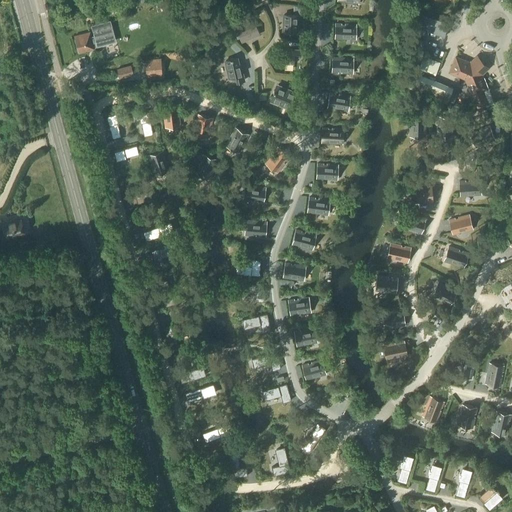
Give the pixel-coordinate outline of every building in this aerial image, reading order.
[(96,2),(87,4),(89,11),(100,8),(100,6),(103,6),(103,7),(116,4),(115,0),(101,0),(101,1),(96,3),(96,2)] [(284,14),(283,33),(288,33),(288,35),(294,35),(294,33),(299,33),(300,15),(284,14)] [(256,22),(237,30),(243,43),(261,35),(256,22)] [(335,24),(335,39),(356,39),(356,24),(335,24)] [(90,32),(74,36),(78,53),(95,49),(93,43),(96,42),(97,45),(114,40),(111,27),(93,32),(94,35),(91,36),(90,32)] [(418,48),(414,56),(430,63),(433,56),(418,48)] [(277,50),(277,64),(295,65),(295,63),(302,58),(303,50),(291,49),(291,51),(277,50)] [(452,59),(447,71),(463,78),(473,108),(484,104),(479,90),(477,86),(482,84),(478,75),(481,73),(484,70),(479,64),(473,58),(469,61),(467,63),(453,57),(452,59)] [(239,58),(225,61),(229,80),(236,78),(238,84),(247,82),(243,65),(241,66),(239,58)] [(332,58),(332,72),(338,73),(338,71),(342,71),(341,73),(353,73),(353,58),(332,58)] [(131,65),(117,69),(120,78),(133,74),(131,66),(131,65)] [(411,74),(407,85),(447,102),(451,91),(435,84),(411,74)] [(278,84),(271,102),(292,111),(299,93),(278,84)] [(329,93),(327,108),(348,111),(350,96),(339,95),(339,96),(335,96),(335,94),(329,93)] [(177,105),(163,107),(165,127),(180,126),(177,105)] [(152,133),(147,111),(138,113),(140,122),(141,122),(144,135),(152,133)] [(120,135),(117,123),(117,122),(115,113),(106,115),(112,137),(120,135)] [(198,115),(193,134),(207,138),(212,119),(198,115)] [(294,116),(291,124),(297,126),(300,120),(300,119),(294,116)] [(410,116),(410,137),(425,137),(425,116),(410,116)] [(437,117),(437,138),(452,138),(452,117),(437,117)] [(489,126),(470,133),(475,147),(495,140),(489,126)] [(235,127),(225,146),(239,153),(248,134),(235,127)] [(322,128),(321,143),(342,144),(343,129),(332,128),(332,130),(328,130),(328,128),(322,128)] [(436,141),(429,142),(429,157),(437,156),(436,141)] [(125,157),(138,153),(136,145),(114,151),(116,160),(125,157)] [(277,146),(265,163),(277,172),(289,155),(277,146)] [(162,152),(148,156),(154,175),(168,171),(162,152)] [(203,154),(196,174),(210,179),(217,159),(203,154)] [(317,164),(316,179),(337,180),(338,165),(327,164),(327,165),(323,165),(323,164),(317,164)] [(480,180),(459,181),(460,196),(481,195),(480,180)] [(246,184),(244,199),(263,202),(266,187),(246,184)] [(431,185),(412,186),(413,202),(432,201),(431,185)] [(151,197),(149,189),(135,194),(132,186),(124,189),(129,204),(151,197)] [(309,197),(307,212),(327,215),(329,200),(319,198),(318,199),(315,199),(315,198),(309,197)] [(264,204),(259,212),(272,219),(276,211),(264,204)] [(405,213),(401,227),(421,233),(425,219),(405,213)] [(469,214),(449,220),(452,234),(473,229),(469,214)] [(0,236),(1,239),(6,237),(7,238),(24,232),(21,220),(12,222),(12,220),(5,222),(5,224),(3,225),(4,226),(0,227),(0,236)] [(247,220),(245,235),(265,236),(267,222),(247,220)] [(146,240),(173,231),(170,221),(157,226),(158,227),(143,232),(146,240)] [(390,227),(388,234),(401,238),(404,232),(390,227)] [(296,230),(292,244),(312,249),(315,235),(305,232),(305,233),(301,232),(301,231),(296,230)] [(390,243),(387,258),(407,262),(410,248),(390,243)] [(177,252),(174,244),(151,251),(156,266),(164,264),(162,256),(177,252)] [(448,247),(444,261),(463,267),(468,253),(448,247)] [(236,265),(236,274),(259,276),(260,260),(252,259),(251,267),(236,265)] [(263,263),(263,271),(274,271),(274,263),(263,263)] [(285,263),(283,278),(303,281),(305,266),(295,264),(295,265),(291,265),(291,264),(285,263)] [(377,276),(375,290),(396,293),(398,278),(377,276)] [(180,302),(178,294),(171,296),(167,281),(159,283),(165,306),(180,302)] [(438,282),(431,295),(449,305),(456,292),(438,282)] [(263,301),(264,285),(241,283),(240,291),(255,293),(255,300),(263,301)] [(294,299),(288,300),(290,315),(310,312),(308,297),(298,299),(298,300),(294,300),(294,299)] [(261,302),(249,304),(251,316),(263,314),(261,302)] [(403,310),(382,313),(384,328),(405,325),(403,310)] [(270,330),(267,315),(244,319),(245,327),(260,324),(261,332),(270,330)] [(175,334),(189,330),(187,322),(164,328),(169,344),(177,341),(175,334)] [(300,330),(294,331),(297,346),(317,342),(314,328),(304,329),(304,330),(300,331),(300,330)] [(257,348),(264,355),(271,347),(263,341),(257,348)] [(404,341),(383,345),(386,360),(407,356),(404,341)] [(281,368),(277,353),(254,358),(252,358),(254,367),(257,366),(271,363),(272,370),(281,368)] [(460,355),(456,376),(471,379),(473,368),(471,367),(472,364),(473,364),(475,358),(460,355)] [(308,363),(302,365),(306,380),(326,374),(322,360),(311,362),(312,363),(308,364),(308,363)] [(489,363),(485,383),(500,386),(502,375),(500,375),(501,371),(503,372),(504,366),(489,363)] [(204,375),(201,367),(187,371),(185,364),(177,367),(181,382),(204,375)] [(189,401),(215,393),(212,384),(186,392),(189,401)] [(290,397),(287,387),(286,384),(284,385),(276,387),(262,391),(264,399),(280,395),(282,402),(290,400),(290,397)] [(340,389),(330,398),(336,405),(346,396),(340,389)] [(430,396),(422,416),(436,421),(440,410),(438,409),(440,406),(441,407),(443,401),(430,396)] [(462,404),(457,425),(471,428),(474,417),(472,416),(473,413),(475,413),(476,408),(462,404)] [(496,411),(491,432),(505,435),(508,423),(506,423),(507,419),(509,420),(510,414),(496,411)] [(232,432),(229,423),(204,432),(207,441),(232,432)] [(308,452),(325,429),(317,424),(309,434),(309,435),(300,447),(308,452)] [(289,471),(284,446),(276,448),(279,464),(272,466),(274,474),(289,471)] [(245,475),(245,467),(237,467),(237,450),(229,451),(229,476),(245,475)] [(406,483),(413,458),(404,455),(401,467),(397,481),(406,483)] [(434,492),(441,467),(432,465),(429,476),(425,489),(434,492)] [(464,497),(472,471),(462,469),(459,480),(460,480),(455,495),(464,497)] [(489,509),(502,497),(492,485),(478,497),(489,509)]
